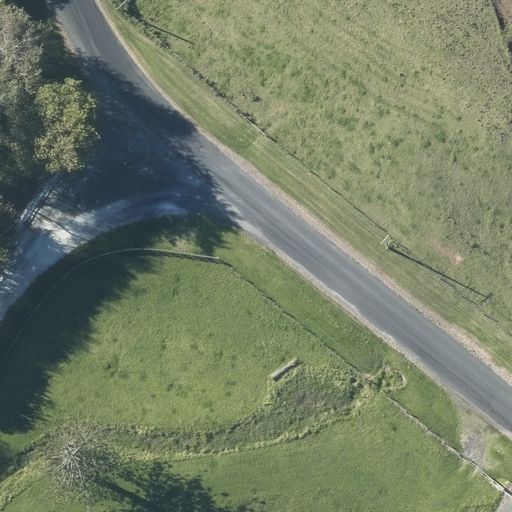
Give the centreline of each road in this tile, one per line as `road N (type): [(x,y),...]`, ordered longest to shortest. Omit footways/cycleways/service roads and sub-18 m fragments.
road 1 (unclassified): [(511,396),(172,119),(84,0)]
road 2 (track): [(0,297),(84,225),(210,151)]
